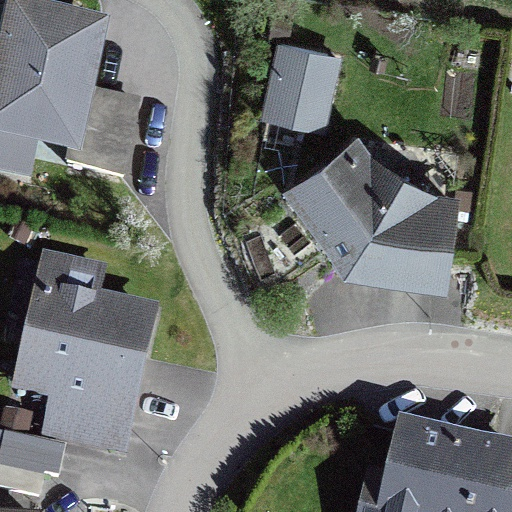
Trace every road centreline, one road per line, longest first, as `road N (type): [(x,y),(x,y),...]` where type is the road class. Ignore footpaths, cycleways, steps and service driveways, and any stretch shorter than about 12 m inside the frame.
road 1 (residential): [(257,376),(179,202),(184,43),(150,0)]
road 2 (residential): [(257,376),(511,363)]
road 3 (residential): [(192,511),(257,376)]
